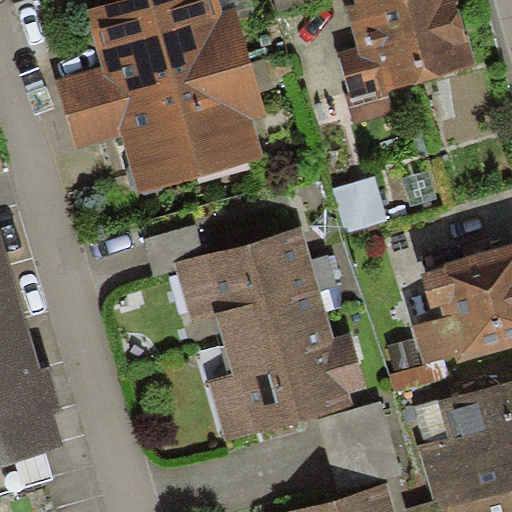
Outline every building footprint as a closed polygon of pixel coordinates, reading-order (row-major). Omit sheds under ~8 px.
[(219,0),(139,0),(87,15),(102,71),(57,83),(76,151),(122,138),(139,196),(263,162),(252,122),(266,118),(236,11),(223,14),(219,0)] [(322,0),(273,0),(277,14),(323,1),(322,0)] [(474,66),(456,0),(367,0),(355,3),(356,7),(347,10),(358,50),(360,59),(379,66),(385,89),(474,66)] [(360,59),(358,50),(338,55),(353,123),(392,113),(385,89),(379,66),(360,59)] [(375,177),(333,189),(346,233),(388,221),(375,177)] [(196,227),(143,242),(154,279),(177,272),(175,264),(204,256),(196,227)] [(0,470),(64,453),(52,413),(62,410),(51,372),(42,375),(0,228),(0,470)] [(204,256),(175,264),(177,272),(192,327),(216,320),(223,346),(328,318),(321,293),(337,289),(329,257),(312,262),(304,229),(204,256)] [(511,353),(511,249),(481,259),(430,274),(430,277),(422,279),(434,322),(413,328),(425,369),(455,360),(458,369),(511,353)] [(328,318),(223,346),(232,379),(210,385),(227,444),(265,434),(266,437),(320,422),(356,412),(351,394),(366,390),(351,334),(334,339),(328,318)] [(511,383),(440,403),(450,438),(418,447),(434,504),(436,511),(445,511),(511,493),(511,383)] [(356,412),(320,422),(340,499),(389,486),(388,481),(402,477),(382,405),(356,412)] [(396,511),(389,486),(340,499),(293,511),(396,511)] [(436,511),(434,504),(396,511),(511,511),(511,493),(445,511),(436,511)]
